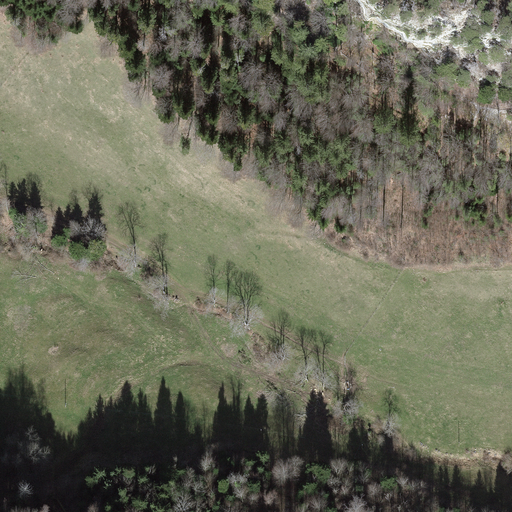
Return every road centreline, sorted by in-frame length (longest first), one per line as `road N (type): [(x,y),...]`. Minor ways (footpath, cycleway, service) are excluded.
road 1 (track): [(174,282),(195,302),(207,356),(130,378),(75,455),(52,471),(0,486)]
road 2 (track): [(207,356),(372,463),(450,481)]
road 3 (track): [(0,199),(116,244),(174,282)]
road 4 (track): [(174,282),(303,336),(333,357)]
